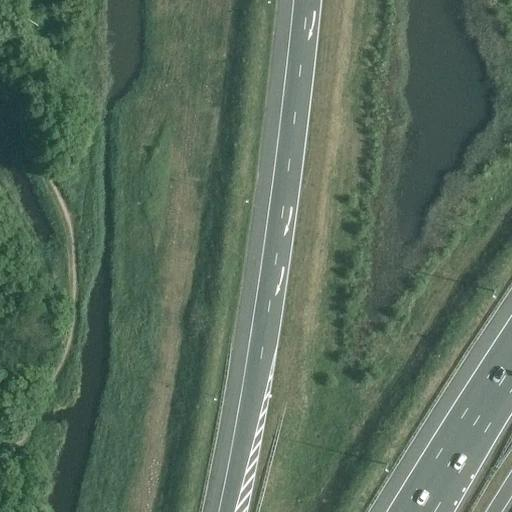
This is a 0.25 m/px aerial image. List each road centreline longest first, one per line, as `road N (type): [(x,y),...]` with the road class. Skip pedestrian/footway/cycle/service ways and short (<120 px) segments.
road 1 (motorway): [(307,0),(268,309),(224,511)]
road 2 (unknown): [(0,78),(67,211),(73,242),(61,373),(34,407),(27,436),(0,449)]
road 3 (motorway): [(511,364),(420,511)]
